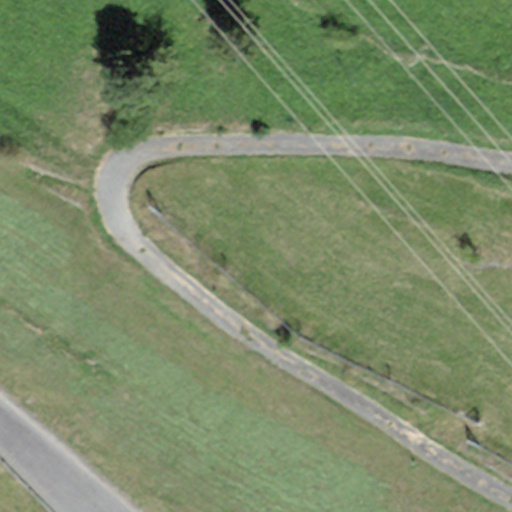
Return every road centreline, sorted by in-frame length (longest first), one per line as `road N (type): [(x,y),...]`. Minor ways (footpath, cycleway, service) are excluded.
road 1 (track): [(501,511),(269,355),(137,242),(114,205),(122,173),(163,152),(361,155),(511,176)]
road 2 (track): [(122,173),(58,150),(0,112)]
